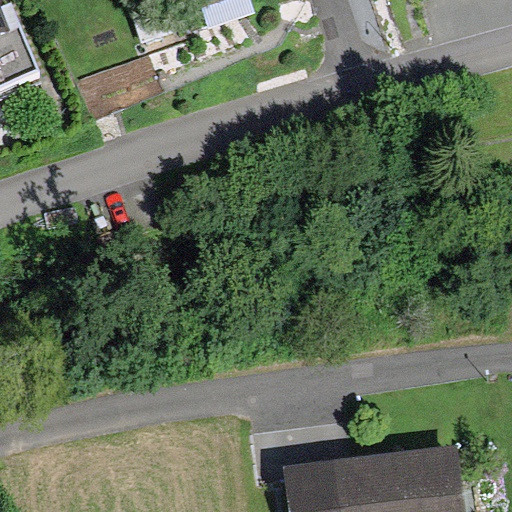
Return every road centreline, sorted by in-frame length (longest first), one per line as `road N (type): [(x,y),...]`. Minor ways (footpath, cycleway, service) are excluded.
road 1 (residential): [(511,47),(226,129),(0,209)]
road 2 (residential): [(0,439),(214,395),(511,359)]
